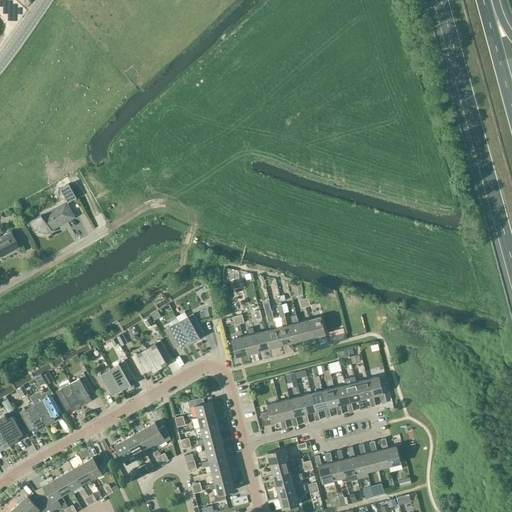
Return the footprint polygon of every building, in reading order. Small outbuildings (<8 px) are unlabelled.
[(70,201),(76,198),(70,187),(64,190),(70,201)] [(65,203),(41,216),(40,215),(30,220),(32,224),(35,227),(38,229),(42,231),(46,231),(48,230),(72,216),(65,203)] [(9,252),(19,246),(11,232),(1,237),(2,239),(0,240),(0,255),(9,251),(9,252)] [(212,308),(209,301),(201,303),(204,311),(212,308)] [(276,328),(280,345),(291,342),(287,325),(283,312),(281,304),(277,305),(279,314),(282,326),(277,327),(276,328)] [(276,328),(277,327),(272,309),(265,311),(270,329),(264,330),(269,348),(280,345),(276,328)] [(178,321),(190,343),(200,338),(198,335),(203,332),(193,313),(178,321)] [(291,342),(302,339),(298,322),(296,314),(290,315),(292,323),(287,325),(291,342)] [(163,323),(159,315),(154,318),(158,325),(163,323)] [(309,319),(313,336),(325,333),(320,316),(309,319)] [(153,324),(149,317),(144,320),(148,327),(153,324)] [(298,322),(302,339),(313,336),(309,319),(298,322)] [(181,348),(190,343),(178,321),(164,330),(174,348),(179,345),(181,348)] [(253,333),(254,333),(252,327),(247,328),(249,334),(242,336),(247,353),(258,350),(253,333)] [(258,350),(269,348),(264,330),(254,333),(253,333),(258,350)] [(127,342),(122,333),(116,336),(121,345),(127,342)] [(235,356),(247,353),(242,336),(231,339),(235,356)] [(145,348),(157,369),(167,364),(165,361),(170,358),(160,340),(145,348)] [(148,375),(157,369),(145,348),(131,356),(141,375),(146,372),(148,375)] [(361,361),(359,354),(350,356),(352,363),(361,361)] [(32,365),(29,360),(23,363),(26,368),(32,365)] [(109,368),(121,390),(130,384),(129,382),(134,379),(124,360),(109,368)] [(112,395),(121,390),(109,368),(94,376),(105,395),(110,392),(112,395)] [(79,378),(70,383),(82,405),(91,399),(89,397),(95,394),(84,375),(83,372),(77,376),(79,378)] [(294,372),(285,374),(287,382),(296,380),(294,372)] [(45,382),(40,373),(32,378),(37,387),(45,382)] [(371,396),(373,395),(379,394),(382,404),(386,403),(383,392),(382,392),(378,376),(367,379),(371,396)] [(70,383),(68,378),(58,383),(61,388),(55,391),(66,410),(71,407),(72,410),(82,405),(70,383)] [(375,405),(373,395),(371,396),(367,379),(355,381),(360,399),(362,398),(368,397),(371,407),(375,405)] [(355,381),(344,384),(349,402),(350,401),(357,399),(359,409),(364,408),(362,398),(360,399),(355,381)] [(31,388),(28,382),(17,388),(22,397),(28,393),(26,391),(31,388)] [(344,384),(333,387),(338,404),(339,404),(346,402),(348,412),(353,411),(350,401),(349,402),(344,384)] [(333,387),(322,390),(327,407),(328,407),(335,405),(337,415),(342,414),(339,404),(338,404),(333,387)] [(322,390),(311,393),(316,410),(317,410),(324,408),(326,418),(331,417),(328,407),(327,407),(322,390)] [(311,393),(300,396),(304,413),(306,412),(313,411),(315,421),(320,419),(317,410),(316,410),(311,393)] [(34,403),(45,425),(55,420),(53,417),(59,414),(48,395),(34,403)] [(300,396),(289,398),(293,416),(295,415),(302,413),(304,423),(309,422),(306,412),(304,413),(300,396)] [(289,398),(278,401),(282,418),(284,418),(290,416),(293,426),(298,425),(295,415),(293,416),(289,398)] [(13,409),(7,399),(2,402),(8,412),(13,409)] [(194,405),(197,417),(214,412),(211,401),(194,405)] [(282,418),(278,401),(266,404),(268,410),(259,412),(263,425),(272,423),(272,421),(279,419),(282,429),(286,428),(284,418),(282,418)] [(36,430),(45,425),(34,403),(19,412),(29,430),(35,427),(36,430)] [(176,422),(184,420),(183,416),(182,416),(179,407),(173,408),(175,418),(176,422)] [(197,417),(200,428),(217,423),(214,412),(197,417)] [(0,428),(9,445),(19,440),(17,437),(22,434),(12,416),(6,419),(3,414),(0,415),(0,428)] [(144,428),(153,443),(163,437),(155,422),(144,428)] [(217,423),(200,428),(203,438),(203,439),(220,434),(217,423)] [(0,450),(9,445),(0,428),(0,450)] [(134,433),(143,449),(153,443),(144,428),(134,433)] [(139,451),(143,449),(134,433),(124,439),(133,454),(134,454),(137,459),(142,456),(139,451)] [(204,443),(206,450),(223,445),(220,434),(203,439),(203,438),(197,440),(198,444),(204,443)] [(380,439),(383,449),(385,448),(389,466),(400,463),(396,445),(387,448),(385,438),(380,439)] [(123,460),(133,454),(124,439),(114,445),(123,460)] [(385,448),(383,449),(376,450),(374,441),(369,442),(372,452),(373,451),(378,468),(389,466),(385,448)] [(358,444),(361,454),(362,454),(367,471),(378,468),(373,451),(372,452),(365,453),(363,443),(358,444)] [(208,461),(226,456),(223,445),(206,450),(208,460),(208,461)] [(362,454),(361,454),(354,456),(352,446),(347,447),(350,457),(351,457),(357,478),(369,475),(367,471),(362,454)] [(266,452),(270,464),(287,459),(284,448),(266,452)] [(351,457),(350,457),(343,459),(341,449),(336,450),(339,460),(340,460),(346,481),(357,478),(351,457)] [(329,462),(333,480),(335,479),(336,484),(346,481),(340,460),(339,460),(332,462),(330,452),(325,453),(327,463),(329,462)] [(160,455),(164,462),(168,460),(164,453),(160,455)] [(82,463),(91,478),(101,472),(98,466),(104,462),(98,454),(93,457),(92,457),(82,463)] [(322,482),(333,480),(329,462),(327,463),(321,464),(318,455),(314,456),(317,466),(318,466),(322,482)] [(228,467),(226,456),(208,461),(208,460),(203,462),(205,466),(209,465),(211,472),(228,467)] [(287,459),(270,464),(272,475),(290,470),(287,459)] [(72,468),(81,484),(91,478),(82,463),(72,468)] [(140,466),(144,474),(149,471),(144,464),(140,466)] [(140,476),(144,474),(140,466),(136,469),(140,476)] [(214,483),(231,478),(228,467),(211,472),(214,483)] [(71,489),(81,484),(72,468),(62,474),(71,489)] [(290,470),(272,475),(275,486),(293,481),(290,470)] [(61,495),(71,489),(62,474),(52,480),(61,495)] [(411,483),(409,477),(398,480),(400,486),(411,483)] [(234,490),(231,478),(214,483),(209,484),(210,489),(215,488),(217,494),(214,495),(216,501),(225,498),(224,492),(234,490)] [(56,498),(61,495),(52,480),(42,486),(46,493),(39,496),(51,511),(61,506),(56,498)] [(293,481),(275,486),(278,497),(295,492),(293,481)] [(108,494),(112,492),(108,484),(104,487),(108,494)] [(351,501),(349,495),(343,496),(342,491),(337,492),(340,504),(351,501)] [(295,492),(278,497),(281,508),(299,504),(295,492)] [(88,496),(92,503),(96,501),(92,493),(88,496)] [(27,495),(18,503),(26,511),(35,511),(39,509),(41,511),(45,511),(49,509),(37,497),(32,501),(27,495)] [(88,505),(92,503),(88,496),(84,498),(88,505)] [(26,511),(18,503),(10,511),(26,511)]
